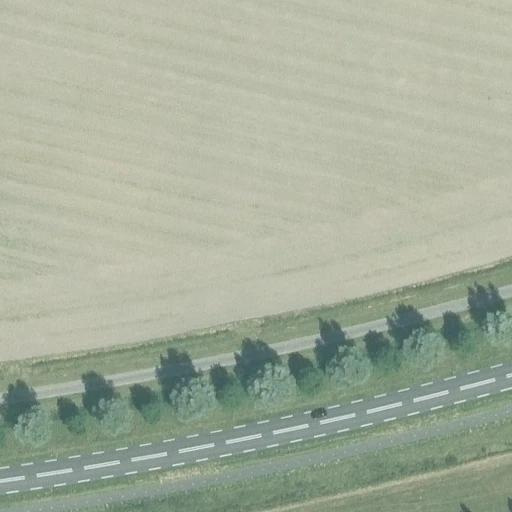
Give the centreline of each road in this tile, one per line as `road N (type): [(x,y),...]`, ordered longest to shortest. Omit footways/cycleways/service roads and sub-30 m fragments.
road 1 (unclassified): [(0,398),(306,345),(511,292)]
road 2 (secondary): [(0,479),(242,439),(511,375)]
